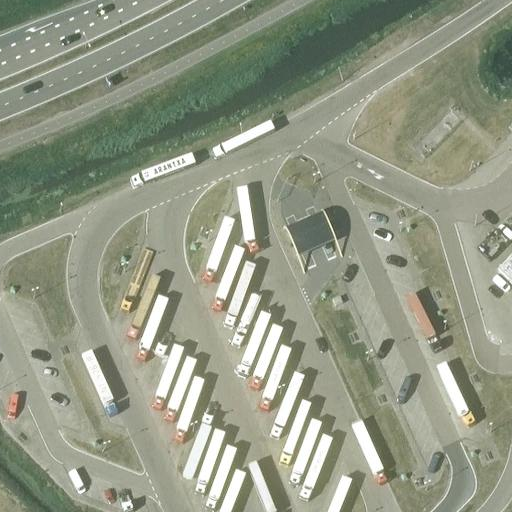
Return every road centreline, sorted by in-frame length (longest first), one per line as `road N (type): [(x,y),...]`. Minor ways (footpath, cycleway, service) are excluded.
road 1 (secondary): [(0,108),(224,0)]
road 2 (secondary): [(140,0),(0,63)]
